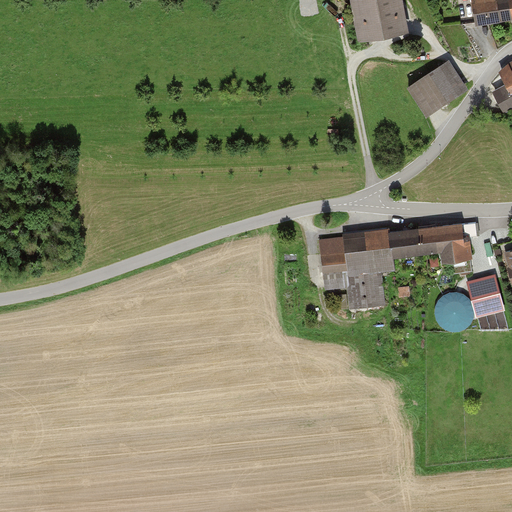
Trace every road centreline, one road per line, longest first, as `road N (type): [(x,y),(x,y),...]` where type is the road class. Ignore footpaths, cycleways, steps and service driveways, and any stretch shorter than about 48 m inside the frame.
road 1 (unclassified): [(368,201),(292,213),(0,299)]
road 2 (residential): [(511,50),(430,156),(368,201)]
road 3 (unclassified): [(511,209),(368,201)]
